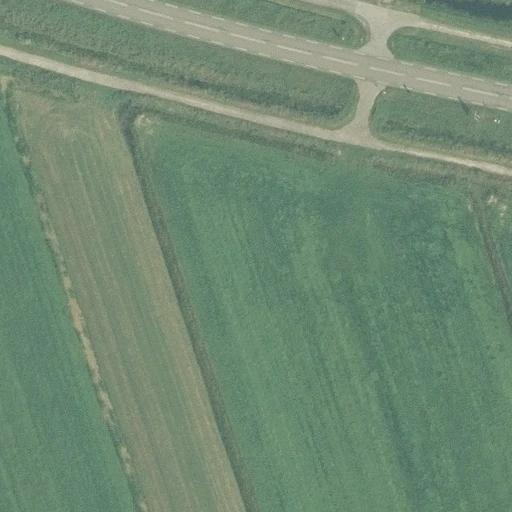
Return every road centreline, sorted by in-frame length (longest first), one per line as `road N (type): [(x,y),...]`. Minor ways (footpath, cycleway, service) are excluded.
road 1 (unclassified): [(0,49),(358,139)]
road 2 (secondary): [(371,67),(109,0)]
road 3 (unclassified): [(358,139),(511,171)]
road 4 (secondary): [(511,97),(371,67)]
